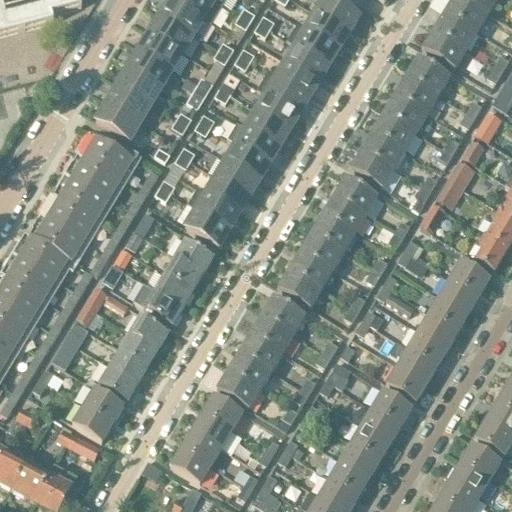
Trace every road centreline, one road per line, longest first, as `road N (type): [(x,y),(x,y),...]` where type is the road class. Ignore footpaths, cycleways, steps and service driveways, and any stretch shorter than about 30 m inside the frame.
road 1 (residential): [(407,0),(105,511)]
road 2 (residential): [(124,0),(0,213)]
road 3 (residential): [(386,511),(511,305)]
